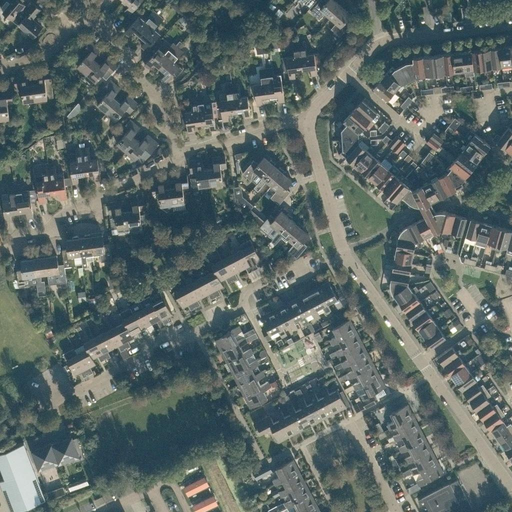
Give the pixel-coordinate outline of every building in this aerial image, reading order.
[(18,14),(23,18),(26,14),(21,10),(25,5),(22,2),(23,0),(12,0),(10,3),(6,1),(1,8),(4,10),(3,12),(13,20),(18,14)] [(26,14),(23,18),(18,23),(34,36),(42,26),(33,18),(41,9),(29,0),(25,5),(21,10),(26,14)] [(122,0),(121,2),(128,7),(124,11),(129,14),(140,0),(122,0)] [(325,12),(330,17),(341,5),(334,0),(327,0),(326,3),(322,0),(319,0),(311,11),(319,18),(325,12)] [(341,5),(330,17),(336,22),(331,28),(340,36),(350,24),(345,20),(351,14),(341,5)] [(140,35),(161,10),(160,9),(156,13),(153,10),(144,20),(139,15),(125,32),(129,35),(134,30),(140,35)] [(164,12),(161,10),(140,35),(146,40),(141,46),(146,50),(160,33),(154,29),(163,19),(160,16),(164,12)] [(185,13),(179,19),(185,25),(191,19),(185,13)] [(189,35),(194,39),(199,34),(194,30),(189,35)] [(87,73),(97,61),(93,58),(100,50),(90,41),(82,50),(87,54),(77,66),(87,73)] [(299,42),(302,69),(310,68),(311,75),(317,75),(314,53),(307,54),(305,41),(299,42)] [(184,44),(182,42),(178,47),(160,67),(166,73),(161,78),(165,83),(174,73),(177,76),(183,69),(174,61),(183,52),(180,49),(184,44)] [(302,69),(299,42),(292,43),(294,56),(286,57),(287,60),(284,60),(285,71),(288,71),(289,79),(295,78),(294,70),(302,69)] [(160,67),(178,47),(176,46),(173,43),(164,53),(159,48),(152,55),(144,64),(149,68),(154,62),(160,67)] [(156,45),(149,53),(152,55),(159,48),(156,45)] [(501,66),(511,65),(509,46),(499,47),(501,66)] [(490,48),(492,67),(501,66),(499,47),(490,48)] [(483,68),(492,67),(490,48),(481,49),(483,68)] [(473,70),(483,68),(481,49),(471,51),(473,70)] [(471,51),(462,52),(464,71),(465,76),(474,75),(473,70),(471,51)] [(452,53),(454,72),(464,71),(462,52),(452,53)] [(443,54),(445,73),(454,72),(452,53),(443,54)] [(433,55),(435,74),(445,73),(443,54),(433,55)] [(431,75),(435,74),(433,55),(423,57),(425,75),(426,78),(431,77),(431,75)] [(101,64),(97,61),(87,73),(96,81),(105,70),(110,74),(118,65),(108,56),(101,64)] [(415,77),(425,75),(423,57),(413,58),(415,77)] [(408,80),(415,77),(413,58),(404,59),(405,63),(400,66),(408,80)] [(392,65),(386,72),(404,87),(401,84),(408,80),(400,66),(395,68),(392,65)] [(266,69),(269,96),(270,99),(278,97),(279,102),(284,101),(281,74),(273,75),(272,68),(266,69)] [(269,96),(266,69),(259,69),(261,82),(254,83),(257,105),(263,104),(262,97),(269,96)] [(38,83),(33,84),(35,100),(53,97),(49,71),(37,72),(38,83)] [(380,79),(394,92),(397,88),(400,91),(404,87),(386,72),(380,79)] [(35,100),(33,84),(28,85),(26,74),(13,76),(15,88),(21,87),(23,101),(35,100)] [(397,94),(394,92),(380,79),(373,87),(387,100),(392,94),(395,97),(397,94)] [(97,104),(107,112),(117,100),(113,96),(120,88),(110,80),(102,89),(107,93),(97,104)] [(239,83),(232,84),(236,112),(243,111),(244,118),(250,117),(247,95),(240,96),(239,83)] [(236,112),(232,84),(225,85),(226,93),(219,94),(221,107),(222,119),(223,121),(229,120),(228,113),(236,112)] [(0,100),(0,103),(0,119),(9,118),(7,104),(13,103),(11,91),(0,92),(0,100)] [(117,100),(107,112),(116,120),(125,109),(129,113),(138,103),(128,95),(121,103),(117,100)] [(197,97),(200,124),(201,128),(209,127),(210,130),(216,129),(214,116),(212,102),(205,103),(204,96),(197,97)] [(200,124),(197,97),(191,98),(192,111),(185,112),(188,133),(194,132),(193,125),(200,124)] [(356,106),(371,119),(374,115),(377,118),(380,114),(362,99),(356,106)] [(371,119),(356,106),(350,113),(365,126),(365,125),(367,128),(370,125),(368,122),(371,119)] [(365,126),(350,113),(344,121),(358,133),(365,126)] [(126,151),(137,139),(133,135),(140,127),(130,118),(122,128),(127,132),(117,143),(126,151)] [(358,133),(344,121),(342,123),(339,120),(336,124),(341,129),(342,139),(359,138),(358,134),(358,133)] [(505,148),(511,138),(511,129),(508,126),(500,137),(496,134),(493,138),(505,148)] [(470,130),(464,138),(468,142),(483,153),(490,145),(475,133),(470,130)] [(434,133),(430,137),(440,145),(443,140),(434,133)] [(137,139),(126,151),(136,159),(137,157),(142,162),(158,143),(154,140),(148,134),(141,142),(137,139)] [(388,144),(392,148),(400,139),(396,135),(388,144)] [(440,145),(430,137),(426,142),(436,150),(440,145)] [(346,157),(359,143),(359,142),(359,138),(339,139),(340,146),(343,145),(343,149),(338,155),(342,158),(344,156),(346,157)] [(400,139),(392,148),(397,153),(405,143),(400,139)] [(462,150),(477,161),(483,153),(468,142),(465,146),(463,144),(460,147),(463,149),(462,150)] [(86,175),(81,143),(79,143),(80,148),(75,148),(77,161),(70,162),(72,177),(73,184),(79,183),(78,176),(86,175)] [(84,143),(81,143),(86,175),(94,173),(95,181),(100,180),(97,158),(90,159),(89,146),(85,147),(84,143)] [(366,149),(359,143),(346,157),(354,164),(366,149)] [(374,156),(366,149),(354,164),(361,170),(374,156)] [(456,158),(471,169),(477,161),(462,150),(456,158)] [(213,168),(208,169),(210,184),(222,183),(220,168),(226,167),(225,156),(212,157),(213,168)] [(253,160),(242,173),(251,180),(251,179),(256,184),(262,177),(273,164),(274,164),(275,162),(271,159),(269,161),(264,156),(258,164),(253,160)] [(368,176),(381,162),(374,156),(361,170),(368,176)] [(465,177),(471,169),(456,158),(449,166),(451,167),(452,167),(465,177)] [(210,184),(208,169),(203,169),(202,159),(189,160),(190,172),(196,171),(197,177),(198,186),(210,184)] [(413,161),(409,165),(413,169),(417,164),(413,161)] [(388,169),(381,162),(368,176),(376,183),(388,169)] [(256,184),(254,187),(258,190),(266,180),(271,184),(284,170),(280,166),(278,168),(274,164),(273,164),(262,177),(256,184)] [(48,166),(52,193),(60,192),(61,199),(67,199),(65,185),(64,178),(63,172),(56,173),(55,165),(48,166)] [(39,202),(45,202),(44,194),(52,193),(48,166),(42,167),(43,174),(35,176),(37,189),(33,189),(35,200),(39,199),(39,202)] [(461,182),(465,177),(452,167),(451,167),(447,172),(456,189),(463,186),(461,182)] [(383,189),(395,174),(388,169),(376,183),(383,189)] [(284,170),(271,184),(277,189),(270,197),(278,204),(290,191),(285,187),(291,180),(286,175),(288,173),(284,170)] [(456,189),(447,172),(442,175),(440,171),(436,173),(447,194),(456,189)] [(447,194),(436,173),(436,172),(428,176),(439,198),(447,194)] [(402,181),(395,174),(383,189),(390,195),(402,181)] [(170,188),(173,203),(173,210),(186,209),(182,188),(189,187),(187,175),(174,177),(175,187),(170,188)] [(161,205),(173,203),(170,188),(165,189),(164,178),(151,180),(153,194),(154,196),(157,197),(159,196),(161,205)] [(402,181),(390,195),(388,197),(393,201),(394,199),(397,202),(402,196),(410,187),(402,181)] [(431,202),(439,198),(430,181),(422,185),(431,202)] [(21,184),(15,185),(19,212),(27,211),(28,218),(33,217),(31,203),(35,202),(35,200),(33,189),(22,191),(21,184)] [(19,212),(15,185),(8,186),(9,193),(2,194),(6,221),(12,220),(11,213),(19,212)] [(425,205),(431,202),(422,185),(413,190),(410,187),(402,196),(409,203),(412,205),(415,206),(419,206),(420,206),(422,206),(425,205)] [(247,212),(253,205),(243,196),(236,202),(247,212)] [(133,209),(128,210),(130,226),(142,225),(140,215),(140,210),(146,209),(144,197),(131,199),(133,209)] [(130,226),(128,210),(123,211),(121,200),(108,202),(109,205),(105,206),(106,214),(109,214),(112,234),(113,234),(113,229),(118,228),(119,233),(131,232),(130,226)] [(441,228),(439,211),(436,211),(436,212),(431,202),(425,205),(422,206),(420,206),(426,216),(434,232),(441,228)] [(270,214),(259,227),(268,234),(270,231),(275,236),(279,231),(290,218),(291,218),(292,216),(288,213),(286,215),(281,210),(275,218),(270,214)] [(441,211),(439,211),(441,228),(451,231),(456,214),(444,211),(441,211)] [(456,214),(451,231),(462,234),(467,217),(456,214)] [(424,237),(434,232),(426,216),(416,221),(424,237)] [(260,217),(255,221),(260,225),(264,221),(260,217)] [(275,236),(267,246),(270,249),(280,237),(285,242),(288,239),(301,224),(297,220),(295,222),(291,218),(290,218),(279,231),(275,236)] [(466,235),(464,241),(475,244),(475,243),(476,238),(481,221),(471,218),(466,235)] [(400,232),(415,242),(424,237),(416,221),(406,226),(404,228),(402,230),(400,232)] [(476,238),(475,243),(485,246),(487,241),(491,224),(481,221),(476,238)] [(301,224),(288,239),(293,243),(287,251),(296,258),(307,245),(302,241),(308,234),(303,229),(305,227),(301,224)] [(496,249),(502,227),(491,224),(487,241),(493,243),(492,248),(496,249)] [(511,230),(511,229),(502,227),(496,249),(500,250),(502,245),(507,247),(511,230)] [(102,231),(90,233),(93,255),(100,254),(101,262),(112,260),(110,243),(104,244),(102,231)] [(396,250),(413,253),(415,242),(400,232),(399,234),(398,236),(396,250)] [(79,237),(81,255),(82,263),(83,267),(88,266),(87,261),(94,260),(93,255),(90,233),(84,234),(85,237),(79,237)] [(221,234),(215,237),(218,242),(224,239),(221,234)] [(68,249),(62,250),(62,252),(65,267),(76,265),(75,264),(82,263),(81,255),(79,237),(79,235),(73,236),(73,238),(67,239),(68,249)] [(242,248),(253,270),(258,267),(255,262),(260,259),(252,243),(250,239),(240,244),(242,248)] [(208,244),(203,247),(206,253),(211,250),(208,244)] [(232,254),(240,270),(246,267),(249,272),(253,270),(242,248),(232,254)] [(394,260),(411,263),(413,253),(396,250),(394,260)] [(45,254),(47,273),(54,272),(56,282),(66,280),(64,264),(58,265),(57,255),(50,256),(50,253),(45,254)] [(33,258),(37,284),(38,296),(46,295),(44,281),(41,281),(40,274),(47,273),(45,254),(39,255),(39,257),(33,258)] [(235,273),(240,270),(232,254),(222,259),(233,280),(238,278),(235,273)] [(469,264),(471,259),(471,255),(468,254),(467,258),(465,257),(463,262),(469,264)] [(23,270),(17,270),(19,287),(30,285),(30,284),(37,284),(33,258),(33,256),(27,256),(28,259),(21,260),(23,270)] [(228,283),(233,280),(222,259),(211,264),(214,270),(214,269),(220,280),(225,278),(228,283)] [(392,271),(410,274),(411,263),(394,260),(392,271)] [(274,269),(279,266),(276,261),(271,264),(274,269)] [(496,266),(491,264),(490,269),(500,272),(502,265),(497,264),(496,266)] [(223,286),(220,280),(214,269),(214,270),(204,275),(215,296),(220,294),(217,289),(223,286)] [(408,284),(410,274),(392,271),(390,281),(390,284),(390,289),(408,284)] [(155,273),(143,279),(145,284),(158,278),(155,273)] [(211,299),(215,296),(204,275),(194,280),(203,296),(208,293),(211,299)] [(184,285),(195,307),(200,304),(197,299),(203,296),(194,280),(184,285)] [(328,280),(317,286),(326,303),(327,302),(333,299),(337,307),(343,304),(338,296),(337,297),(328,280)] [(414,293),(408,284),(390,289),(392,292),(399,303),(414,293)] [(132,285),(121,290),(124,296),(135,291),(132,285)] [(195,307),(184,285),(174,291),(182,307),(188,304),(191,309),(195,307)] [(306,292),(319,317),(320,316),(316,308),(322,305),(326,313),(331,310),(327,302),(326,303),(317,286),(306,292)] [(164,290),(151,297),(153,302),(164,323),(169,321),(166,316),(172,313),(171,311),(174,309),(164,290)] [(436,290),(431,294),(434,299),(440,294),(436,290)] [(79,301),(86,300),(85,291),(78,292),(79,301)] [(315,319),(319,317),(306,292),(294,298),(303,315),(305,314),(311,311),(315,319)] [(420,301),(414,293),(399,303),(406,312),(420,301)] [(88,298),(90,308),(99,306),(98,296),(88,298)] [(309,322),(305,314),(303,315),(294,298),(283,304),(292,321),(294,320),(300,317),(304,325),(307,323),(309,322)] [(412,321),(426,310),(420,301),(406,312),(412,321)] [(160,326),(164,323),(153,302),(143,307),(151,323),(157,321),(160,326)] [(298,328),(294,320),(292,321),(283,304),(272,310),(281,327),(283,326),(289,323),(293,331),(296,329),(298,328)] [(146,326),(151,323),(143,307),(133,312),(144,334),(149,331),(146,326)] [(449,308),(444,311),(448,317),(453,313),(449,308)] [(281,327),(272,310),(261,316),(266,327),(270,333),(277,329),(281,337),(287,334),(283,326),(281,327)] [(433,319),(426,310),(412,321),(418,329),(433,319)] [(144,334),(133,312),(126,316),(124,312),(120,314),(122,318),(124,322),(125,321),(131,334),(132,334),(137,331),(139,336),(144,334)] [(339,339),(356,330),(350,318),(332,327),(337,335),(329,339),(332,345),(340,341),(339,339)] [(439,328),(433,319),(418,329),(424,338),(439,328)] [(457,319),(452,322),(456,329),(462,325),(457,319)] [(133,337),(132,334),(131,334),(125,321),(124,322),(115,327),(126,348),(130,345),(128,340),(133,337)] [(315,330),(310,321),(309,322),(307,323),(312,332),(315,330)] [(232,330),(214,340),(220,351),(238,342),(237,340),(245,336),(243,333),(239,325),(231,329),(232,330)] [(104,332),(113,348),(118,345),(121,350),(126,348),(115,327),(104,332)] [(266,327),(262,330),(267,340),(272,338),(270,333),(266,327)] [(253,328),(243,333),(245,336),(246,338),(256,333),(253,328)] [(445,337),(439,328),(424,338),(431,347),(445,337)] [(362,341),(356,330),(339,339),(340,341),(343,346),(335,350),(337,354),(338,356),(345,352),(344,350),(362,341)] [(319,331),(313,334),(317,341),(322,338),(319,331)] [(107,351),(113,348),(104,332),(94,337),(105,358),(110,356),(107,351)] [(220,351),(226,362),(244,353),(243,351),(240,346),(258,336),(256,332),(256,333),(246,338),(245,336),(237,340),(238,342),(220,351)] [(101,361),(105,358),(94,337),(84,343),(84,344),(86,348),(87,348),(93,358),(98,356),(101,361)] [(350,361),(368,352),(362,341),(344,350),(345,352),(349,358),(341,362),(344,367),(351,363),(350,361)] [(75,349),(77,353),(88,374),(93,372),(90,366),(96,364),(93,358),(87,348),(86,348),(84,344),(75,349)] [(443,365),(458,355),(461,352),(459,349),(456,351),(452,346),(437,356),(443,365)] [(249,364),(248,362),(256,358),(253,353),(250,347),(243,351),(244,353),(226,362),(224,364),(228,371),(230,370),(232,373),(249,364)] [(126,348),(121,350),(120,351),(124,359),(130,355),(126,348)] [(373,363),(368,352),(350,361),(351,363),(354,369),(347,373),(348,376),(350,378),(357,374),(356,372),(373,363)] [(478,354),(475,356),(481,365),(487,361),(481,352),(478,354)] [(88,374),(77,353),(66,358),(70,366),(68,367),(70,372),(73,371),(75,374),(80,372),(83,377),(88,374)] [(464,363),(458,355),(443,365),(450,374),(464,363)] [(255,375),(254,374),(251,368),(266,360),(264,357),(257,360),(256,358),(248,362),(249,364),(232,373),(238,384),(255,375)] [(379,374),(373,363),(356,372),(357,374),(360,380),(353,384),(355,388),(356,389),(363,385),(362,383),(379,374)] [(471,372),(464,363),(450,374),(456,383),(471,372)] [(261,387),(260,385),(257,379),(265,375),(262,370),(254,374),(255,375),(238,384),(244,395),(261,387)] [(462,391),(476,382),(477,381),(471,372),(456,383),(462,391)] [(362,383),(363,385),(356,389),(365,408),(376,402),(371,393),(376,391),(378,396),(386,392),(383,387),(385,386),(379,374),(362,383)] [(268,381),(260,385),(261,387),(244,395),(250,407),(267,398),(263,390),(271,386),(268,381)] [(478,386),(476,382),(462,391),(469,401),(486,389),(482,384),(478,386)] [(320,388),(324,395),(325,394),(335,412),(346,406),(337,388),(329,392),(325,385),(320,388)] [(304,396),(300,388),(295,390),(299,398),(304,396)] [(490,395),(486,389),(469,401),(476,411),(489,402),(487,398),(490,395)] [(325,394),(324,395),(318,398),(314,391),(310,393),(309,394),(313,401),(314,400),(324,418),(335,412),(325,394)] [(298,400),(301,407),(303,406),(313,424),(324,418),(314,400),(313,401),(307,404),(303,397),(298,400)] [(492,406),(489,402),(476,411),(483,421),(500,409),(496,403),(492,406)] [(303,406),(301,407),(296,410),(292,403),(289,405),(287,406),(290,413),(292,412),(301,430),(313,424),(303,406)] [(389,429),(397,425),(396,424),(414,414),(408,403),(390,412),(394,420),(387,424),(389,429)] [(292,412),(290,413),(285,416),(281,409),(275,412),(279,419),(281,418),(290,435),(301,430),(292,412)] [(504,414),(500,409),(483,421),(490,431),(503,421),(500,417),(504,414)] [(419,425),(414,414),(396,424),(397,425),(400,431),(392,435),(395,440),(402,436),(402,435),(419,425)] [(281,418),(279,419),(273,422),(270,415),(254,423),(259,434),(271,427),(279,441),(290,435),(281,418)] [(497,440),(511,429),(511,425),(510,423),(506,425),(503,421),(490,431),(497,440)] [(383,430),(379,422),(374,425),(378,433),(383,430)] [(408,446),(425,437),(419,425),(402,435),(402,436),(406,442),(398,446),(401,451),(408,447),(408,446)] [(511,429),(497,440),(504,450),(511,444),(511,429)] [(53,443),(52,443),(59,461),(58,461),(59,462),(79,455),(72,436),(53,443)] [(413,457),(431,448),(425,437),(408,446),(408,447),(411,454),(404,457),(407,463),(414,459),(413,457)] [(23,442),(0,451),(0,466),(4,478),(0,479),(0,483),(11,511),(14,511),(46,500),(23,442)] [(52,442),(32,450),(39,468),(58,461),(59,461),(52,443),(53,443),(52,442)] [(410,468),(412,472),(413,474),(414,473),(420,470),(419,468),(437,459),(431,448),(413,457),(414,459),(417,465),(410,468)] [(394,457),(390,460),(394,467),(398,465),(394,457)] [(281,479),(298,470),(292,458),(275,468),(279,475),(272,479),(275,484),(282,481),(281,479)] [(420,470),(414,473),(417,479),(416,479),(417,482),(418,485),(419,485),(426,481),(425,480),(443,470),(437,459),(419,468),(420,470)] [(269,465),(253,473),(257,479),(272,471),(269,465)] [(287,490),(304,481),(298,470),(281,479),(282,481),(285,486),(278,490),(281,496),(288,492),(287,490)] [(86,478),(69,484),(71,490),(88,484),(86,478)] [(455,499),(465,494),(457,479),(448,484),(455,499)] [(310,492),(304,481),(287,490),(288,492),(291,498),(284,501),(286,505),(287,507),(294,503),(293,501),(310,492)] [(196,489),(190,493),(193,499),(202,495),(202,496),(214,490),(209,482),(196,488),(196,489)] [(423,497),(429,508),(430,511),(439,511),(441,511),(442,511),(461,511),(471,507),(465,494),(455,499),(448,484),(423,497)] [(63,486),(57,488),(59,495),(65,493),(63,486)] [(274,497),(279,494),(277,489),(271,492),(274,497)] [(299,511),(316,503),(310,492),(293,501),(294,503),(287,507),(289,511),(299,511)] [(95,500),(97,505),(105,502),(102,496),(95,500)] [(429,508),(423,497),(418,500),(423,511),(429,508)] [(206,508),(199,511),(216,511),(223,509),(219,500),(206,507),(206,508)] [(320,511),(316,503),(299,511),(320,511)]
